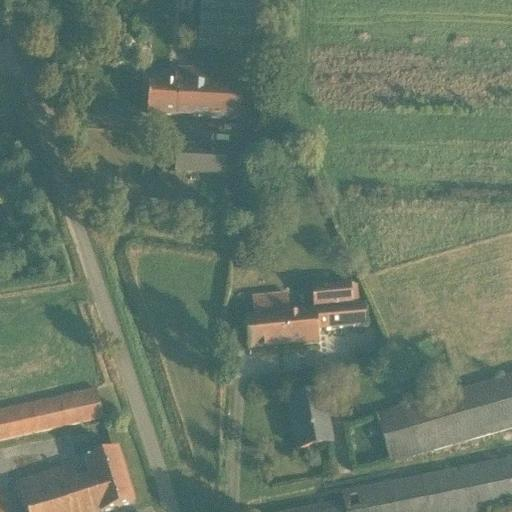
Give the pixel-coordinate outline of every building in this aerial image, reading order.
[(260,56),(263,4),(200,0),(197,52),(260,56)] [(262,74),(175,69),(174,86),(148,84),(146,116),(239,122),(239,121),(254,122),(257,76),(262,76),(262,74)] [(177,150),(176,174),(223,177),(224,153),(177,150)] [(254,320),(244,321),(247,353),(319,346),(318,334),(366,329),(364,308),(352,309),(350,287),(313,290),(315,313),(289,316),(287,296),(252,300),(254,320)] [(390,465),(511,429),(511,378),(376,417),(390,465)] [(318,382),(321,394),(287,401),(298,452),(331,445),(322,399),(334,396),(330,379),(318,382)] [(0,442),(102,419),(96,391),(0,412),(0,442)] [(117,451),(84,461),(89,479),(77,483),(72,466),(16,484),(24,511),(112,511),(134,505),(117,451)] [(502,511),(511,510),(511,460),(341,495),(343,503),(299,511),(502,511)]
